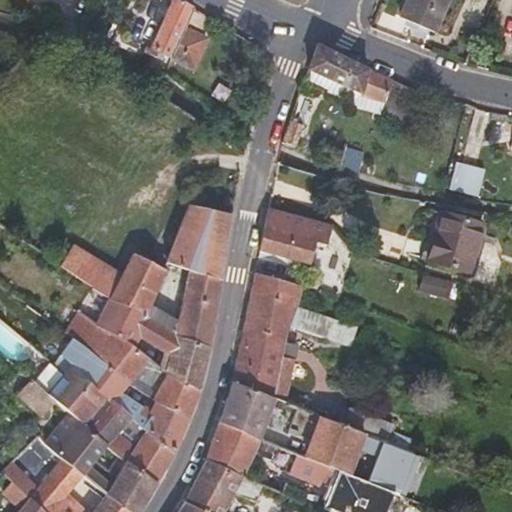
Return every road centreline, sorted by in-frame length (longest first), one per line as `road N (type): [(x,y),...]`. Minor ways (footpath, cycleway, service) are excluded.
road 1 (residential): [(298,27),(218,350),(168,489),(152,511)]
road 2 (residential): [(331,34),(432,79),(511,99)]
